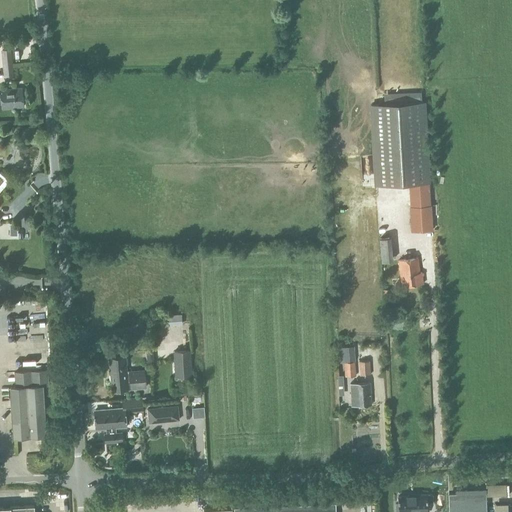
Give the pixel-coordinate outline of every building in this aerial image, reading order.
[(6,79),(14,78),(11,49),(3,50),(6,79)] [(1,95),(0,94),(0,103),(1,103),(1,108),(23,106),(22,87),(0,89),(1,95)] [(376,183),(416,181),(431,180),(430,159),(427,102),(371,106),(375,172),(376,183)] [(430,184),(408,184),(411,231),(433,231),(430,184)] [(9,224),(9,236),(17,236),(17,224),(9,224)] [(382,261),(391,260),(390,237),(380,238),(382,261)] [(420,273),(418,258),(398,260),(402,286),(423,283),(422,273),(420,273)] [(380,289),(381,297),(389,295),(388,288),(380,289)] [(0,334),(10,335),(11,313),(0,312),(0,334)] [(182,315),(168,316),(169,325),(182,325),(182,315)] [(356,375),(354,348),(342,349),(342,357),(342,361),(345,361),(346,375),(356,375)] [(177,375),(192,374),(190,350),(176,351),(177,375)] [(127,372),(125,356),(109,358),(111,390),(128,388),(128,387),(144,386),(142,371),(127,372)] [(359,375),(370,375),(370,361),(359,361),(359,375)] [(13,436),(45,434),(42,385),(48,385),(47,370),(15,372),(16,387),(10,387),(13,436)] [(351,406),(371,405),(370,382),(350,383),(351,406)] [(141,398),(122,400),(123,408),(123,413),(129,413),(142,412),(141,398)] [(178,405),(148,408),(149,422),(179,419),(178,405)] [(123,408),(95,410),(97,428),(107,427),(113,427),(124,426),(126,426),(126,423),(129,423),(129,413),(123,413),(123,408)] [(107,434),(104,434),(105,443),(121,442),(120,433),(114,433),(113,427),(107,427),(107,434)] [(465,486),(464,473),(451,473),(452,486),(465,486)] [(486,511),(486,492),(448,493),(448,511),(486,511)] [(398,496),(398,507),(398,511),(426,511),(426,503),(432,503),(432,494),(407,495),(407,496),(398,496)] [(233,508),(233,511),(336,511),(336,503),(233,508)]
